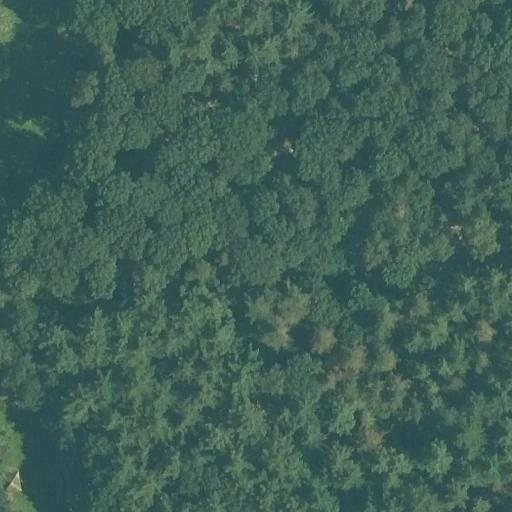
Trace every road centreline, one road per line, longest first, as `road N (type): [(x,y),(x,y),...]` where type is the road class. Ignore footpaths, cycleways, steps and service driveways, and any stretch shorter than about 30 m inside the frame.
road 1 (track): [(0,331),(205,284),(511,254)]
road 2 (track): [(111,0),(0,271)]
road 3 (track): [(205,284),(301,511)]
road 4 (unclassified): [(75,511),(54,425),(26,393),(0,379)]
